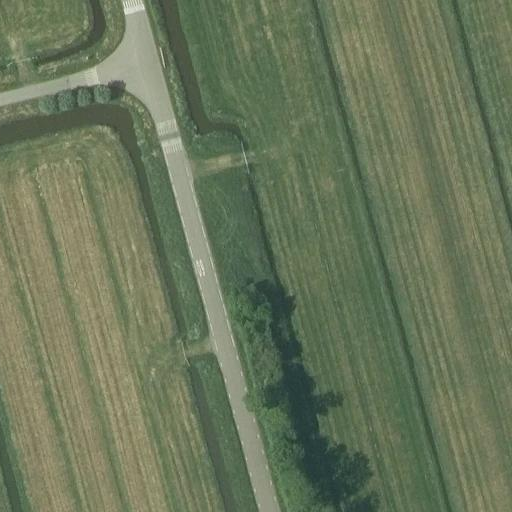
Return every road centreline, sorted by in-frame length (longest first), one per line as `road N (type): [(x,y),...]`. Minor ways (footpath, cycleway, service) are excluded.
road 1 (unclassified): [(267,511),(143,59)]
road 2 (unclassified): [(0,93),(143,59)]
